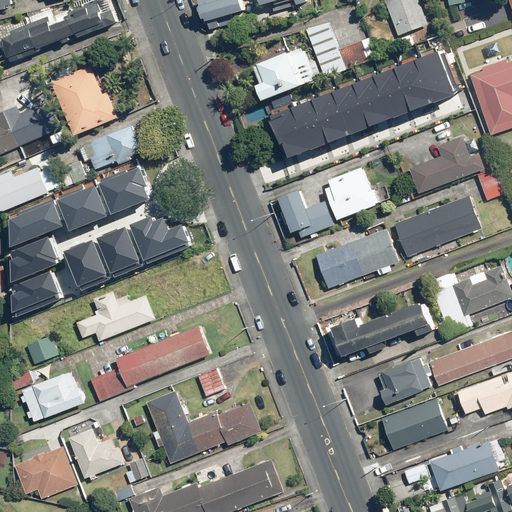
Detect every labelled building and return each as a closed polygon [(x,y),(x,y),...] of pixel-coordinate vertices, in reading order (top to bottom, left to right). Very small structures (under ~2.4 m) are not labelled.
[(0,0),(0,10),(10,9),(9,5),(16,4),(15,0),(0,0)] [(243,0),(202,0),(209,21),(246,10),(243,0)] [(386,0),(401,36),(430,25),(420,0),(386,0)] [(511,0),(510,0),(511,5),(511,60),(508,62),(507,59),(483,67),(484,70),(471,75),(492,135),(511,127),(511,171),(511,172),(511,171),(511,0)] [(53,23),(7,39),(13,55),(104,23),(106,27),(121,22),(116,9),(104,13),(100,2),(71,12),(74,19),(54,26),(53,23)] [(329,22),(308,30),(324,73),(333,70),(334,73),(385,55),(377,35),(339,49),(329,22)] [(304,46),(262,63),(268,80),(259,84),(266,101),(318,80),(304,46)] [(279,112),(295,154),(462,91),(446,49),(279,112)] [(77,137),(122,119),(111,91),(105,93),(94,66),(55,81),(77,137)] [(0,155),(64,128),(53,104),(44,107),(43,104),(22,113),(19,106),(0,114),(0,155)] [(99,156),(92,158),(97,170),(151,149),(146,137),(140,139),(134,124),(109,134),(109,135),(93,141),(99,156)] [(443,156),(410,168),(420,193),(486,169),(480,153),(472,156),(464,135),(438,145),(443,156)] [(71,168),(62,171),(67,186),(89,178),(82,161),(70,165),(71,168)] [(147,164),(108,180),(120,210),(156,196),(151,184),(155,183),(147,164)] [(54,167),(43,172),(50,190),(61,186),(54,167)] [(331,179),(333,186),(327,188),(339,219),(378,204),(364,167),(331,179)] [(497,167),(478,174),(488,200),(507,193),(497,167)] [(3,182),(0,182),(5,194),(0,196),(0,204),(1,208),(9,205),(11,209),(47,194),(36,168),(21,174),(19,169),(1,176),(3,182)] [(101,180),(65,195),(79,228),(115,213),(101,180)] [(302,189),(280,197),(293,232),(301,229),(304,237),(337,224),(328,200),(308,207),(302,189)] [(16,212),(15,244),(72,223),(60,194),(16,212)] [(471,194),(396,223),(409,256),(484,228),(471,194)] [(160,213),(138,222),(153,260),(198,242),(190,221),(178,225),(173,213),(162,218),(160,213)] [(132,224),(103,235),(119,275),(148,263),(132,224)] [(388,228),(317,255),(330,288),(401,261),(388,228)] [(19,255),(20,277),(66,260),(64,256),(66,255),(57,232),(17,249),(19,255)] [(101,236),(73,248),(89,287),(117,275),(101,236)] [(511,289),(503,265),(435,291),(451,334),(475,325),(470,314),(511,297),(511,289)] [(20,290),(21,307),(23,307),(24,312),(67,295),(66,292),(69,291),(60,268),(18,285),(20,290)] [(102,340),(158,319),(148,294),(121,305),(116,291),(97,298),(102,313),(80,322),(85,337),(98,332),(102,340)] [(360,317),(335,326),(346,355),(433,323),(425,301),(363,324),(360,317)] [(213,354),(202,325),(118,358),(122,366),(93,377),(102,401),(131,389),(130,387),(213,354)] [(511,331),(431,361),(440,385),(511,358),(511,331)] [(54,335),(19,348),(27,367),(62,354),(54,335)] [(421,356),(384,372),(390,387),(382,390),(388,404),(433,386),(421,356)] [(32,370),(13,378),(13,391),(36,382),(32,370)] [(208,395),(227,388),(219,370),(201,377),(208,395)] [(511,371),(459,391),(467,413),(484,407),(487,413),(508,405),(510,408),(511,407),(511,371)] [(67,373),(24,389),(37,422),(88,402),(82,387),(73,391),(67,373)] [(264,431),(252,402),(220,414),(218,411),(190,422),(177,390),(148,402),(173,463),(229,441),(230,444),(264,431)] [(438,397),(383,417),(395,449),(449,429),(438,397)] [(95,428),(71,437),(87,478),(128,462),(121,446),(117,448),(113,438),(101,443),(95,428)] [(0,446),(11,448),(13,438),(0,434),(0,446)] [(491,439),(432,460),(443,490),(502,469),(491,439)] [(66,445),(17,464),(28,493),(40,488),(44,498),(81,483),(66,445)] [(143,457),(131,462),(138,480),(150,475),(143,457)] [(230,511),(286,491),(274,458),(201,486),(199,482),(165,495),(162,487),(131,499),(136,511),(230,511)] [(423,460),(405,466),(408,476),(426,469),(423,460)] [(478,499),(468,502),(470,511),(482,511),(491,509),(492,511),(497,511),(499,511),(504,511),(511,509),(511,503),(503,478),(489,483),(491,490),(477,495),(478,499)] [(445,506),(430,511),(461,511),(456,495),(443,500),(445,506)]
